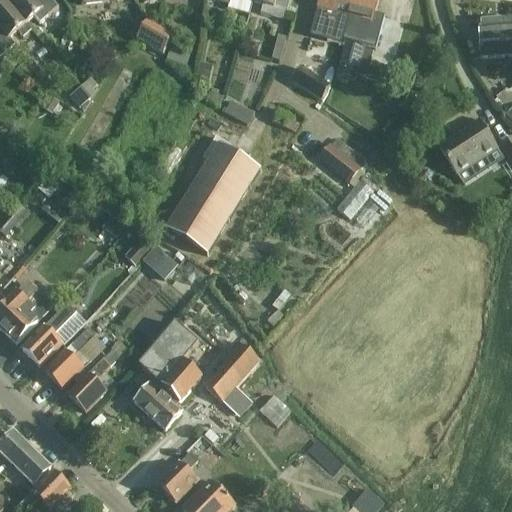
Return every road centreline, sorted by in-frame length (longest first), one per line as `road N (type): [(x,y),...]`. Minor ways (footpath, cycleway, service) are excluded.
road 1 (tertiary): [(125,511),(0,389)]
road 2 (unknown): [(309,0),(247,145)]
